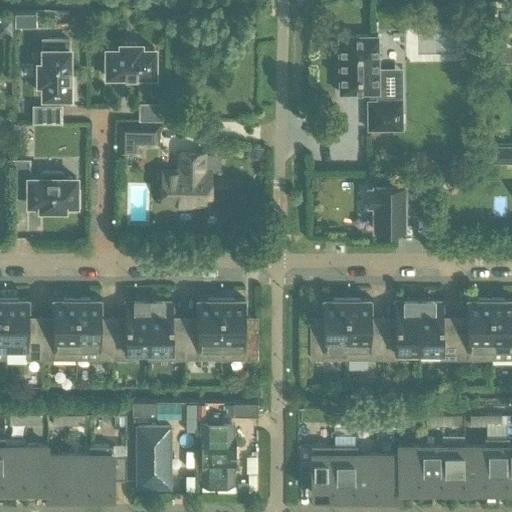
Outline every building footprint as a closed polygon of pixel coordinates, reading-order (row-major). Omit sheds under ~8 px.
[(15,26),(35,26),(35,12),(14,13),(15,26)] [(0,13),(0,29),(11,31),(14,16),(0,13)] [(378,92),(377,34),(338,35),(339,92),(378,92)] [(42,81),(43,95),(55,95),(55,98),(70,98),(70,82),(68,82),(68,76),(68,38),(42,38),(42,62),(38,62),(38,81),(42,81)] [(106,47),(106,60),(103,60),(103,75),(119,75),(119,73),(153,73),(153,48),(140,47),(140,43),(120,43),(120,48),(106,47)] [(476,54),(476,65),(487,65),(487,54),(476,54)] [(367,100),(367,129),(402,128),(401,99),(367,100)] [(140,103),(140,119),(166,119),(166,103),(140,103)] [(60,105),(33,106),(33,121),(60,121),(60,105)] [(119,123),(119,152),(139,153),(139,144),(157,144),(157,124),(119,123)] [(511,146),(494,146),(494,161),(511,160),(511,146)] [(163,170),(162,202),(208,203),(209,179),(226,179),(227,155),(203,155),(203,153),(179,152),(179,170),(163,170)] [(39,202),(39,206),(64,206),(64,204),(78,204),(78,188),(75,188),(75,176),(61,176),(61,172),(42,172),(42,176),(28,176),(28,159),(13,159),(13,195),(28,196),(28,202),(39,202)] [(373,185),(367,185),(367,204),(373,204),(373,227),(395,227),(402,227),(403,227),(403,225),(403,223),(403,218),(403,212),(408,212),(422,212),(422,186),(403,186),(403,183),(393,183),(373,183),(373,185)] [(112,328),(112,358),(126,358),(126,350),(147,350),(147,358),(148,358),(148,297),(133,297),(133,301),(125,301),(125,328),(112,328)] [(163,297),(148,297),(148,358),(184,358),(184,328),(172,328),(172,301),(163,301),(163,297)] [(396,350),(418,350),(418,297),(403,297),(403,301),(394,301),(394,328),(382,328),(382,358),(396,358),(396,350)] [(441,358),(454,358),(454,328),(442,328),(442,301),(433,301),(433,297),(418,297),(418,350),(441,350),(441,358)] [(490,358),(511,357),(511,297),(490,298),(490,358)] [(27,358),(40,358),(40,328),(28,328),(28,298),(4,298),(4,358),(5,358),(5,350),(27,350),(27,358)] [(40,358),(76,358),(76,298),(52,298),(52,328),(40,328),(40,358)] [(76,358),(112,358),(112,328),(100,328),(100,298),(76,298),(76,358)] [(197,328),(184,328),(184,358),(220,358),(220,298),(197,298),(197,328)] [(244,298),(220,298),(220,358),(256,358),(256,328),(244,328),(244,298)] [(310,358),(346,358),(346,298),(322,298),(322,328),(310,328),(310,358)] [(346,358),(382,358),(382,328),(370,328),(370,298),(346,298),(346,358)] [(454,358),(490,358),(490,298),(467,298),(467,328),(454,328),(454,358)] [(156,414),(156,401),(132,400),(132,414),(156,414)] [(226,402),(226,415),(233,415),(256,415),(257,415),(257,405),(257,402),(233,402),(226,402)] [(25,424),(25,413),(9,413),(9,424),(25,424)] [(40,413),(25,413),(25,424),(40,424),(40,413)] [(52,424),(68,424),(68,414),(52,414),(52,424)] [(68,414),(68,424),(83,424),(84,414),(68,414)] [(355,425),(355,414),(340,414),(340,425),(355,425)] [(371,414),(355,414),(355,425),(371,425),(371,414)] [(399,424),(399,414),(383,414),(383,424),(399,424)] [(414,414),(399,414),(399,424),(414,425),(414,414)] [(442,424),(442,414),(426,414),(426,424),(442,424)] [(457,414),(442,414),(442,424),(457,424),(457,414)] [(485,424),(485,414),(469,414),(469,424),(485,424)] [(501,414),(485,414),(485,424),(501,424),(501,414)] [(201,481),(205,481),(207,484),(225,484),(228,481),(232,481),(232,462),(235,459),(235,446),(232,443),(232,423),(201,423),(201,481)] [(136,485),(169,485),(169,425),(137,425),(136,485)] [(464,434),(442,434),(442,444),(442,484),(464,484),(464,444),(464,434)] [(25,436),(5,436),(5,444),(4,484),(25,484),(25,444),(25,436)] [(484,444),(464,444),(464,484),(485,484),(485,436),(484,436),(484,444)] [(507,436),(485,436),(485,484),(507,484),(507,436)] [(45,492),(46,492),(46,444),(25,444),(25,484),(45,484),(45,492)] [(46,492),(68,492),(68,452),(48,452),(48,444),(46,444),(46,492)] [(89,452),(89,492),(112,492),(112,479),(126,479),(126,455),(112,455),(112,444),(88,444),(88,452),(89,452)] [(334,444),(297,444),(297,479),(311,479),(311,493),(334,492),(334,444)] [(355,444),(334,444),(334,492),(355,492),(355,444)] [(357,444),(355,444),(355,492),(377,492),(377,452),(357,452),(357,444)] [(397,452),(377,452),(377,492),(399,492),(399,444),(397,444),(397,452)] [(420,444),(399,444),(399,492),(400,492),(400,484),(420,484),(420,444)] [(442,444),(420,444),(420,484),(442,484),(442,444)] [(68,492),(89,492),(89,452),(88,452),(68,452),(68,492)]
